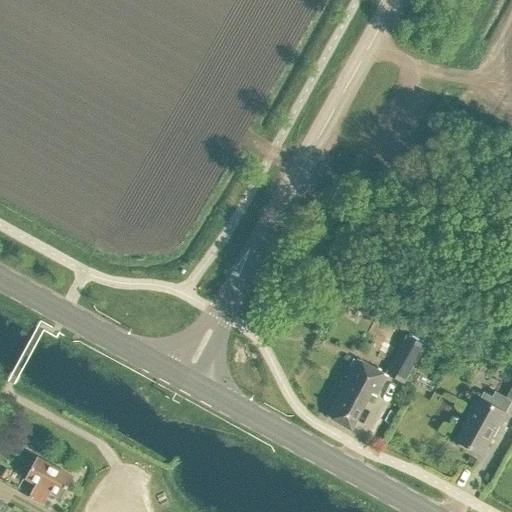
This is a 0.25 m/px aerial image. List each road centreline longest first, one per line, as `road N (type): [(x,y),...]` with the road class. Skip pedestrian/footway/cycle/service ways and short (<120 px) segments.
road 1 (tertiary): [(184,378),(394,0)]
road 2 (primary): [(424,511),(184,378)]
road 3 (primary): [(184,378),(0,277)]
